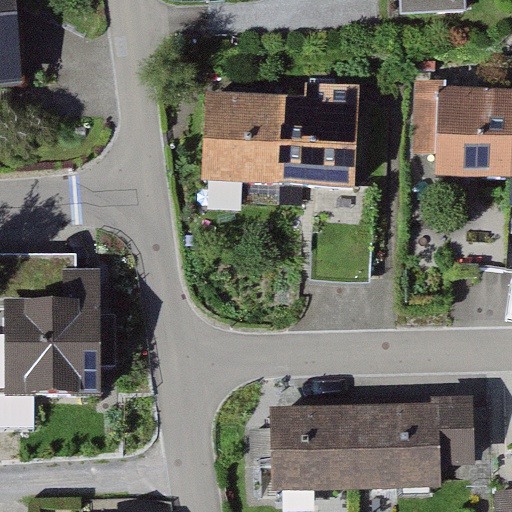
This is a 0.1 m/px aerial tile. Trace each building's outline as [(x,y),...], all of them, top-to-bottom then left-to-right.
[(14,0),(0,0),(0,77),(20,76),(14,0)] [(393,0),(396,25),(462,20),(461,0),(393,0)] [(511,92),(420,87),(415,170),(511,176),(511,92)] [(357,109),(192,94),(184,190),(349,204),(357,109)] [(0,402),(86,403),(86,305),(0,304),(0,402)] [(494,411),(262,412),(262,495),(495,494),(494,411)]
